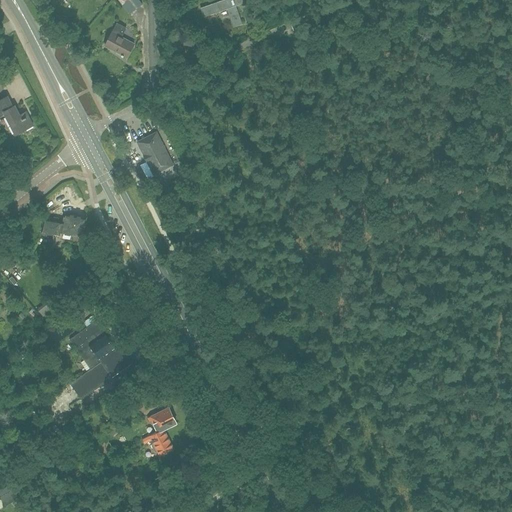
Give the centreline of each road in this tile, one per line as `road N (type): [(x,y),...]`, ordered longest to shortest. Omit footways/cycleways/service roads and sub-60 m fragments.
road 1 (secondary): [(277,511),(86,138)]
road 2 (residential): [(290,24),(161,83),(86,138)]
road 3 (track): [(511,262),(496,384),(511,425)]
road 4 (secondary): [(86,138),(12,0)]
